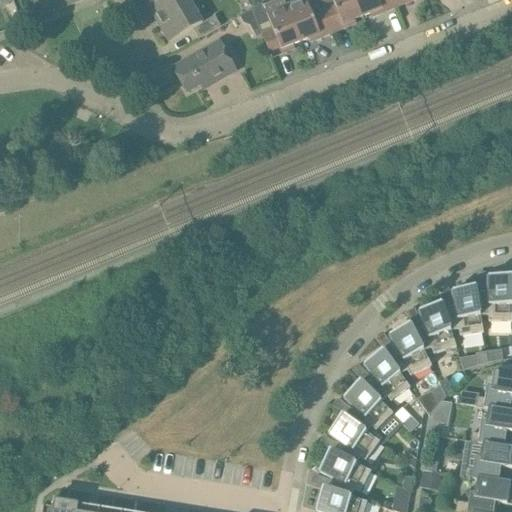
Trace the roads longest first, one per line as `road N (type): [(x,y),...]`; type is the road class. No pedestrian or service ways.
road 1 (residential): [(113,108),(183,133),(511,5)]
road 2 (residential): [(283,504),(304,409),(350,334),(426,273),(511,243)]
road 3 (residential): [(283,504),(135,486),(107,449)]
road 4 (residential): [(0,86),(46,75),(113,108)]
road 5 (residential): [(113,108),(138,74),(143,41),(125,0)]
